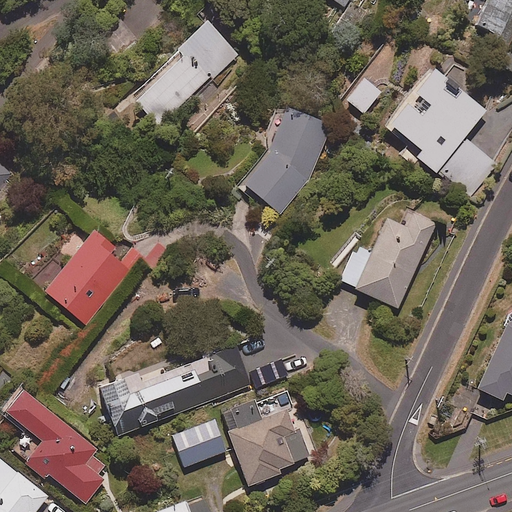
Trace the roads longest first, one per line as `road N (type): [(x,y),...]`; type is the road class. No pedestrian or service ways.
road 1 (unknown): [(389,411),(190,230),(0,84)]
road 2 (residential): [(396,511),(395,454),(511,187)]
